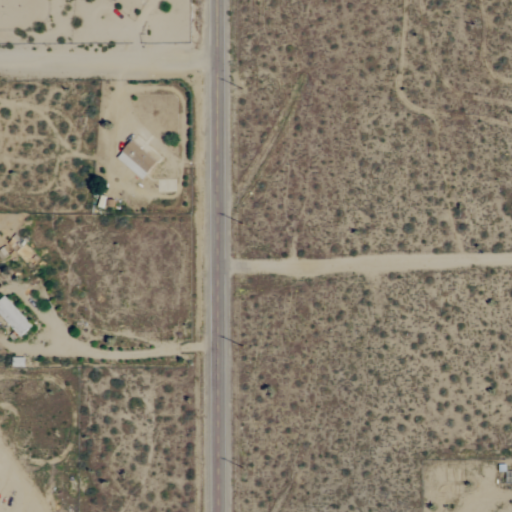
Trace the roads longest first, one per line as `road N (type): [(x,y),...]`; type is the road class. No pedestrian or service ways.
road 1 (tertiary): [(221,511),(221,0)]
road 2 (residential): [(221,65),(0,72)]
